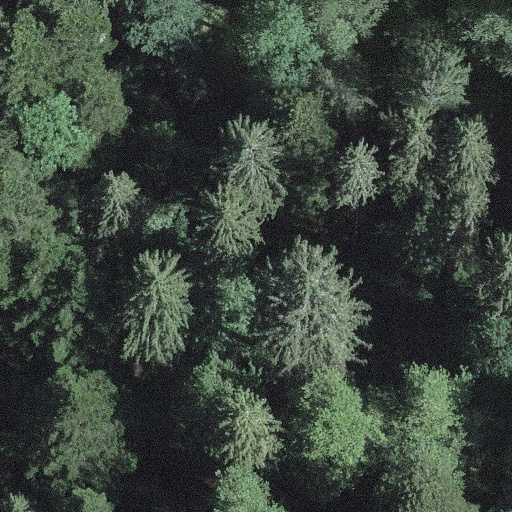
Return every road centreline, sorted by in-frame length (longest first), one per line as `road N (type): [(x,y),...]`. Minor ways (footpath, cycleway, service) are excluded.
road 1 (track): [(0,393),(268,416),(442,421),(511,412)]
road 2 (track): [(356,0),(245,33),(233,0)]
